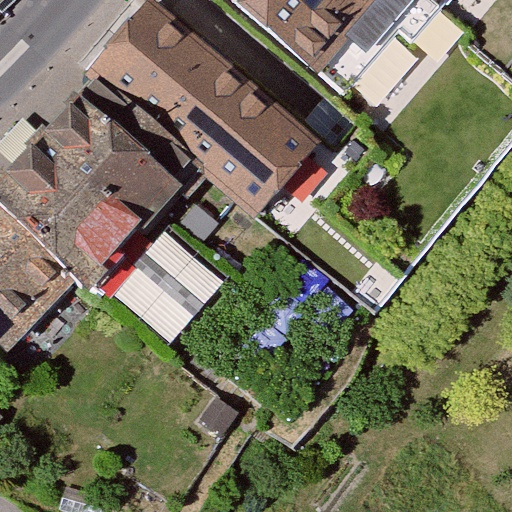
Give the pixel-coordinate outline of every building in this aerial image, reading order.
[(0,0),(0,12),(12,0),(0,0)] [(212,182),(268,230),(353,132),(200,0),(159,0),(92,78),(101,86),(212,182)] [(213,0),(318,85),(384,0),(213,0)] [(0,201),(0,206),(108,300),(212,182),(101,86),(0,201)] [(0,219),(0,353),(13,367),(80,299),(0,219)] [(200,422),(224,438),(241,413),(218,397),(200,422)]
